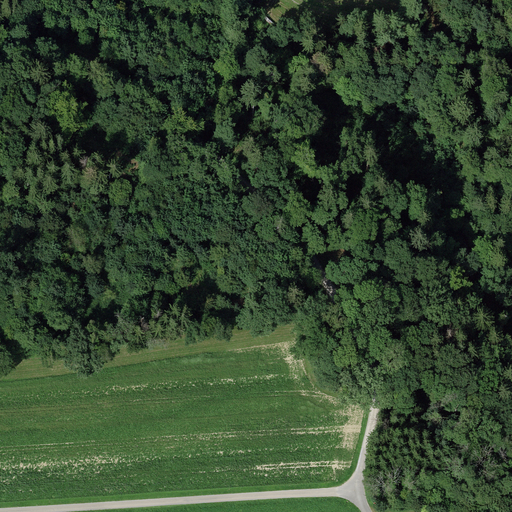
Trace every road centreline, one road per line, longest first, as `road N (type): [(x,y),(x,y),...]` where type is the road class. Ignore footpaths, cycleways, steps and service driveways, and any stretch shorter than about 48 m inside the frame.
road 1 (track): [(0,41),(51,54),(150,99),(247,187),(294,234),(332,293),(372,364),(374,405),(353,492),(3,511)]
road 2 (track): [(298,0),(458,49),(511,76)]
